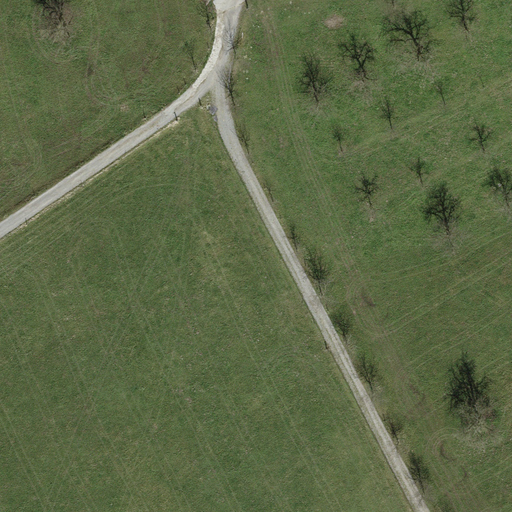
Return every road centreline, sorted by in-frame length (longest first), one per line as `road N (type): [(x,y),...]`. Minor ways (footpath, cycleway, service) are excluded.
road 1 (track): [(219,69),(242,166),(423,511)]
road 2 (track): [(238,0),(219,69),(199,93),(0,232)]
